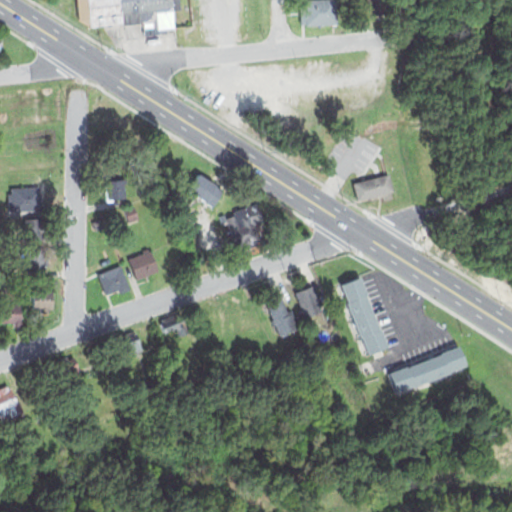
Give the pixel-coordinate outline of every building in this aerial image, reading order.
[(76,0),(77,18),(88,26),(85,0),(76,0)] [(120,0),(123,22),(88,26),(85,0),(120,0)] [(171,0),(172,2),(177,2),(177,9),(172,10),(172,26),(165,26),(166,31),(141,33),(139,22),(123,22),(120,0),(171,0)] [(299,0),(340,0),(343,24),(301,27),(299,0)] [(364,0),(367,21),(392,18),(389,0),(364,0)] [(384,136),(393,137),(392,134),(398,136),(400,146),(395,148),(395,151),(388,152),(384,136)] [(104,197),(126,195),(123,166),(101,168),(104,197)] [(178,186),(188,169),(221,188),(211,205),(178,186)] [(352,181),(357,198),(389,189),(384,171),(352,181)] [(6,189),(8,209),(42,206),(40,186),(6,189)] [(216,214),(258,201),(269,238),(234,249),(225,221),(218,223),(216,214)] [(121,208),(125,220),(141,214),(137,202),(121,208)] [(41,217),(44,238),(17,242),(14,221),(41,217)] [(127,258),(135,278),(156,270),(147,246),(141,249),(142,252),(127,258)] [(100,249),(106,247),(109,256),(104,258),(100,249)] [(18,250),(45,248),(46,268),(19,270),(18,250)] [(96,272),(105,297),(130,288),(121,263),(96,272)] [(336,283),(361,273),(389,346),(381,349),(383,354),(374,357),(372,351),(363,354),(336,283)] [(292,290),(310,284),(319,312),(302,318),(292,290)] [(31,287),(32,308),(40,309),(40,313),(46,313),(47,308),(52,308),(52,286),(31,287)] [(264,305),(273,301),(270,295),(279,292),(295,329),(278,337),(264,305)] [(0,301),(0,322),(12,321),(12,325),(21,325),(21,301),(0,301)] [(207,313),(222,307),(229,326),(214,332),(207,313)] [(156,320),(183,310),(191,332),(176,338),(172,328),(161,332),(156,320)] [(108,336),(133,329),(139,348),(114,356),(108,336)] [(386,372),(393,390),(465,363),(458,345),(386,372)] [(43,363),(71,352),(79,375),(51,385),(43,363)] [(0,421),(0,385),(9,382),(23,416),(1,424),(0,421)]
